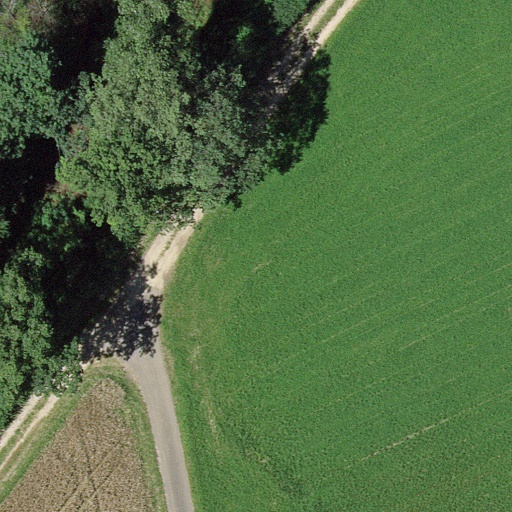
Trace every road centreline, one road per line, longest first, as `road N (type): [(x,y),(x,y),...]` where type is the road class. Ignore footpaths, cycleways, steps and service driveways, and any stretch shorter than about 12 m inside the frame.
road 1 (track): [(344,0),(146,266),(121,317)]
road 2 (track): [(121,317),(152,365),(177,511)]
road 3 (track): [(0,452),(68,359),(121,317)]
